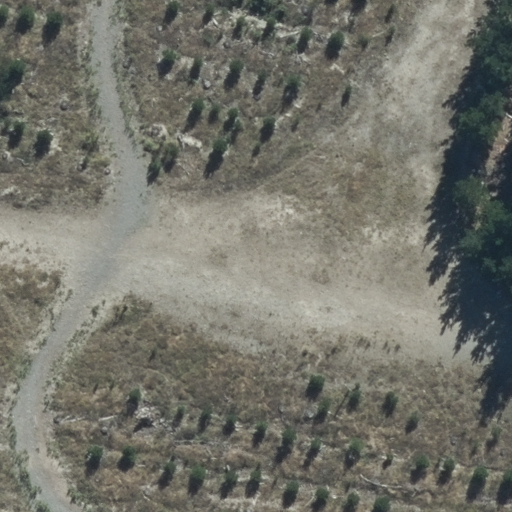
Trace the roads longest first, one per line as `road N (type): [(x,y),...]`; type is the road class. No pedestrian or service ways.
road 1 (unclassified): [(462,0),(368,271),(224,301),(61,323),(0,321)]
road 2 (track): [(368,271),(482,345),(511,350)]
